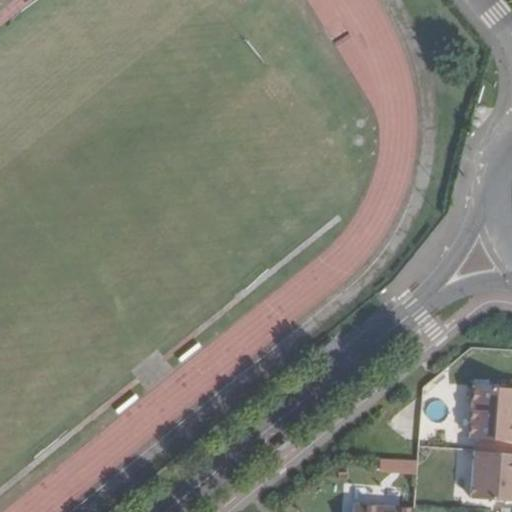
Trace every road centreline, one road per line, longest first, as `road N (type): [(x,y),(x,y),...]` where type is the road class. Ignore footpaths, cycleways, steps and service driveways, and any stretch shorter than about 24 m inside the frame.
road 1 (secondary): [(165,511),(416,312)]
road 2 (secondary): [(496,205),(416,312)]
